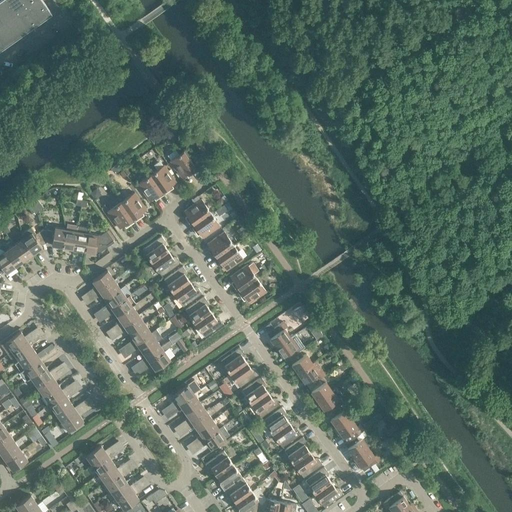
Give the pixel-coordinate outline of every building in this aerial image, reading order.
[(42,0),(0,0),(0,50),(52,14),(42,0)] [(186,149),(170,161),(182,178),(190,172),(191,174),(197,170),(189,159),(191,157),(186,149)] [(118,163),(111,168),(114,173),(122,168),(118,163)] [(164,165),(150,174),(164,194),(169,190),(168,188),(176,182),(164,165)] [(164,194),(150,174),(137,184),(149,201),(157,195),(159,197),(164,194)] [(96,189),(90,193),(94,199),(98,196),(99,192),(96,189)] [(134,192),(121,202),(134,221),(140,217),(138,215),(146,209),(134,192)] [(187,221),(191,226),(210,212),(201,199),(184,211),(190,219),(187,221)] [(134,221),(121,202),(107,211),(119,228),(127,222),(129,225),(134,221)] [(220,226),(210,212),(191,226),(195,231),(197,230),(203,238),(220,226)] [(67,223),(66,229),(63,247),(73,249),(76,231),(77,225),(67,223)] [(88,227),(77,225),(76,231),(73,249),(84,251),(87,233),(88,227)] [(245,226),(240,229),(244,235),(249,232),(245,226)] [(21,233),(22,239),(33,254),(42,247),(41,246),(46,242),(43,229),(36,234),(31,227),(21,233)] [(54,231),(43,229),(46,242),(52,243),(51,245),(63,247),(66,229),(54,227),(54,231)] [(114,242),(106,231),(100,235),(98,235),(87,233),(84,251),(95,253),(96,251),(100,252),(114,242)] [(210,253),(214,259),(233,245),(224,232),(207,244),(213,252),(210,253)] [(142,249),(152,262),(168,251),(162,243),(165,241),(161,236),(142,249)] [(33,254),(22,239),(14,245),(24,260),(33,254)] [(257,243),(252,247),(256,252),(261,249),(257,243)] [(24,260),(14,245),(5,251),(15,266),(24,260)] [(243,259),(233,245),(214,259),(218,264),(220,262),(226,270),(243,259)] [(15,266),(5,251),(0,254),(0,274),(5,271),(6,273),(15,266)] [(174,259),(168,251),(152,262),(161,276),(180,263),(177,258),(174,259)] [(129,260),(124,264),(127,269),(132,265),(129,260)] [(233,286),(237,291),(256,278),(247,264),(230,276),(236,284),(233,286)] [(164,279),(173,293),(189,281),(184,273),(186,271),(182,266),(164,279)] [(92,280),(96,285),(89,290),(92,294),(114,279),(107,270),(92,280)] [(266,291),(256,278),(237,291),(241,297),(243,295),(249,303),(266,291)] [(120,288),(114,279),(92,294),(95,299),(102,294),(105,298),(120,288)] [(195,290),(189,281),(173,293),(183,306),(202,293),(198,288),(195,290)] [(126,297),(120,288),(105,298),(108,303),(100,309),(103,313),(126,297)] [(131,294),(126,297),(103,313),(106,317),(114,311),(117,316),(132,306),(137,302),(131,294)] [(185,309),(195,323),(211,312),(205,303),(207,301),(204,296),(185,309)] [(138,315),(132,306),(117,316),(121,321),(114,326),(117,330),(138,315)] [(217,320),(211,312),(195,323),(204,337),(223,323),(219,318),(217,320)] [(145,324),(138,315),(117,330),(120,334),(127,329),(130,334),(145,324)] [(283,322),(266,333),(276,347),(290,337),(284,328),(287,327),(283,322)] [(151,333),(145,324),(130,334),(133,339),(126,344),(129,348),(151,333)] [(156,329),(151,333),(129,348),(132,352),(139,347),(142,352),(157,341),(162,338),(156,329)] [(311,334),(311,335),(314,340),(322,335),(318,329),(311,334)] [(31,331),(24,336),(20,331),(6,341),(1,345),(7,354),(34,335),(31,331)] [(37,339),(34,335),(7,354),(13,363),(18,359),(33,349),(30,344),(37,339)] [(182,337),(176,341),(180,346),(186,342),(182,337)] [(297,346),(290,337),(276,347),(286,361),(289,359),(288,359),(297,353),(294,348),(297,346)] [(163,350),(157,341),(142,352),(146,356),(139,361),(142,365),(163,350)] [(221,360),(230,374),(246,362),(240,354),(243,352),(239,347),(221,360)] [(43,349),(36,354),(33,349),(18,359),(13,363),(20,372),(25,368),(39,358),(46,353),(43,349)] [(170,360),(163,350),(142,365),(145,370),(152,365),(155,370),(170,360)] [(299,351),(297,353),(288,359),(289,359),(298,373),(312,363),(306,354),(303,356),(299,351)] [(49,357),(46,353),(39,358),(25,368),(20,372),(26,381),(31,377),(46,367),(42,362),(49,357)] [(252,371),(246,362),(230,374),(240,387),(258,374),(255,369),(252,371)] [(319,372),(312,363),(298,373),(308,387),(319,379),(316,374),(319,372)] [(56,367),(49,372),(46,367),(31,377),(37,386),(52,376),(59,371),(56,367)] [(62,375),(59,371),(52,376),(37,386),(43,395),(58,385),(55,380),(62,375)] [(242,390),(251,404),(268,392),(262,384),(264,382),(261,377),(242,390)] [(322,383),(319,379),(308,387),(317,400),(332,390),(325,381),(322,383)] [(213,381),(208,385),(213,392),(218,388),(213,381)] [(172,394),(176,399),(169,404),(172,409),(194,393),(187,384),(172,394)] [(68,385),(61,389),(58,385),(43,395),(50,404),(64,394),(71,389),(68,385)] [(18,387),(13,390),(17,396),(21,393),(18,387)] [(74,393),(71,389),(64,394),(50,404),(56,413),(71,402),(67,398),(74,393)] [(338,400),(332,390),(317,400),(327,414),(338,406),(335,402),(338,400)] [(273,401),(268,392),(251,404),(261,417),(280,404),(276,399),(273,401)] [(200,402),(194,393),(172,409),(175,413),(182,408),(185,412),(200,402)] [(20,400),(25,408),(33,403),(27,395),(20,400)] [(84,406),(81,402),(74,407),(71,402),(56,413),(62,422),(77,411),(84,406)] [(206,411),(200,402),(185,412),(189,417),(182,422),(185,426),(206,411)] [(87,411),(84,406),(77,411),(62,422),(69,431),(83,421),(80,415),(87,411)] [(341,411),(338,406),(327,414),(337,428),(351,418),(344,409),(341,411)] [(263,420),(267,426),(263,428),(263,430),(267,437),(272,434),(289,422),(283,414),(285,412),(282,407),(263,420)] [(212,420),(206,411),(185,426),(188,430),(194,425),(198,430),(212,420)] [(379,414),(372,419),(375,423),(382,418),(379,414)] [(357,427),(351,418),(337,428),(346,441),(346,442),(348,440),(355,436),(358,434),(354,429),(357,427)] [(219,429),(212,420),(198,430),(201,435),(194,440),(197,444),(219,429)] [(295,431),(289,422),(272,434),(282,447),(301,434),(297,429),(295,431)] [(0,438),(8,433),(2,424),(0,425),(0,438)] [(223,426),(219,429),(197,444),(200,448),(207,443),(211,448),(229,435),(223,426)] [(0,452),(15,442),(8,433),(0,438),(0,452)] [(355,436),(348,440),(346,442),(346,441),(344,443),(354,457),(368,447),(361,438),(358,440),(355,436)] [(284,450),(294,464),(310,452),(304,444),(306,442),(303,437),(284,450)] [(21,451),(15,442),(0,452),(6,461),(21,451)] [(86,455),(92,465),(114,449),(111,445),(104,450),(101,445),(86,455)] [(374,456),(368,447),(354,457),(363,471),(380,459),(376,454),(374,456)] [(117,454),(114,449),(92,465),(99,474),(113,463),(110,458),(117,454)] [(27,460),(21,451),(6,461),(13,470),(27,460)] [(208,469),(211,467),(217,476),(233,464),(223,451),(205,464),(208,469)] [(316,461),(310,452),(294,464),(303,477),(322,464),(318,459),(316,461)] [(123,463),(117,468),(113,463),(99,474),(105,482),(126,467),(123,463)] [(242,478),(233,464),(217,476),(223,484),(220,486),(224,491),(242,478)] [(129,471),(126,467),(105,482),(111,491),(126,481),(123,476),(129,471)] [(328,472),(324,467),(305,480),(315,494),(331,482),(325,474),(328,472)] [(275,471),(270,476),(272,479),(275,477),(278,475),(275,471)] [(252,491),(242,478),(224,491),(227,496),(230,494),(236,502),(252,491)] [(136,481),(129,485),(126,481),(111,491),(117,500),(139,485),(136,481)] [(337,491),(331,482),(315,494),(324,507),(343,494),(339,489),(337,491)] [(142,489),(139,485),(117,500),(124,509),(139,499),(135,494),(142,489)] [(299,486),(294,490),(298,496),(303,492),(299,486)] [(165,490),(158,489),(150,495),(153,499),(155,502),(167,494),(165,490)] [(261,504),(252,491),(236,502),(241,511),(239,511),(256,511),(262,505),(261,504)] [(399,491),(383,503),(386,508),(389,506),(393,511),(399,511),(409,505),(399,491)] [(25,511),(37,504),(30,495),(16,505),(20,511),(25,511)] [(266,498),(261,504),(262,505),(256,511),(277,511),(280,501),(266,498)] [(309,499),(302,504),(305,508),(312,503),(309,499)] [(294,511),(296,504),(280,501),(277,511),(294,511)]
